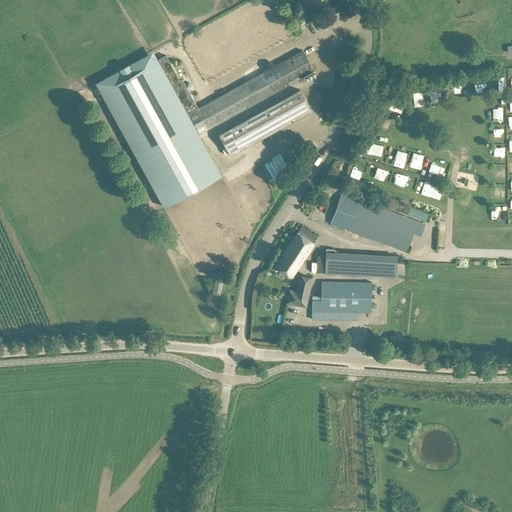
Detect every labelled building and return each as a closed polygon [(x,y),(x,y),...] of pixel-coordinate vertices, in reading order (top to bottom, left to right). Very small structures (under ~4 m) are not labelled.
[(104,98),(159,198),(164,206),(221,175),(199,134),(205,130),(313,70),(302,50),(198,108),(182,79),(180,81),(166,55),(158,59),(157,59),(100,91),(101,93),(97,95),(100,100),(104,98)] [(299,89),(219,134),(230,155),(311,111),(299,89)] [(379,154),(379,144),(371,143),(370,153),(379,154)] [(419,171),(425,154),(414,151),(409,168),(419,171)] [(366,162),(362,176),(387,183),(391,169),(366,162)] [(353,163),(351,172),(361,174),(362,165),(353,163)] [(418,191),(430,192),(431,182),(419,180),(418,191)] [(330,223),(339,227),(406,251),(413,231),(421,233),(424,224),(341,193),(330,223)] [(317,237),(301,226),(275,266),(291,277),(317,237)] [(325,268),(325,272),(395,276),(397,260),(387,259),(387,254),(337,251),(337,252),(326,251),(325,256),(318,256),(318,268),(325,268)] [(289,289),(286,301),(293,303),(301,305),(303,298),(307,299),(312,277),(300,274),(296,290),(289,289)] [(220,295),(222,282),(215,280),(212,293),(220,295)] [(312,299),(312,311),(371,312),(371,282),(321,281),(321,300),(312,299)] [(459,341),(460,332),(451,332),(451,340),(459,341)]
